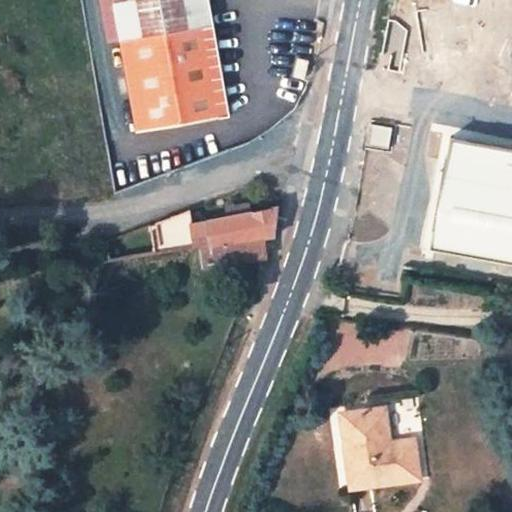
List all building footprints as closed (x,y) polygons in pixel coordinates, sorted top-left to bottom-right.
[(230,122),(213,25),(208,0),(117,0),(119,12),(125,40),(141,135),(141,137),(143,137),(230,122)] [(511,148),(450,138),(430,250),(511,264),(511,148)] [(250,213),(248,206),(230,209),(231,217),(250,213)] [(192,210),(158,224),(163,252),(199,246),(256,236),(263,235),(275,233),(276,228),(280,208),(250,213),(231,217),(194,224),(192,210)] [(263,235),(256,236),(259,255),(266,253),(263,235)] [(256,236),(199,246),(203,264),(259,255),(256,236)] [(387,408),(343,416),(353,489),(421,477),(416,439),(393,441),(387,408)]
